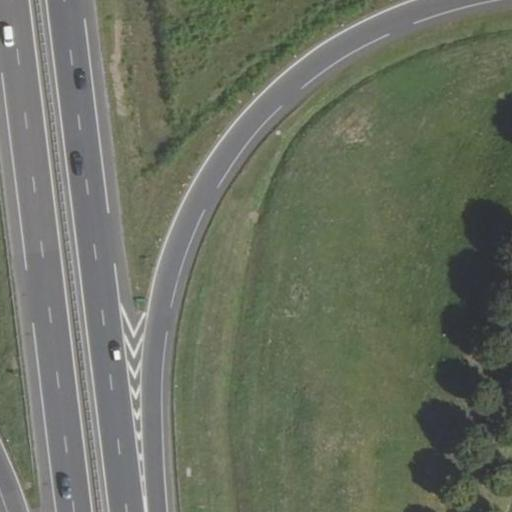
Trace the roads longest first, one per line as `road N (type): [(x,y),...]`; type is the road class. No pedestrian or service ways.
road 1 (motorway): [(156,511),(157,321),(198,198),(239,134),(309,67),(394,18),(454,0)]
road 2 (motorway): [(7,0),(71,511)]
road 3 (motorway): [(128,511),(65,0)]
